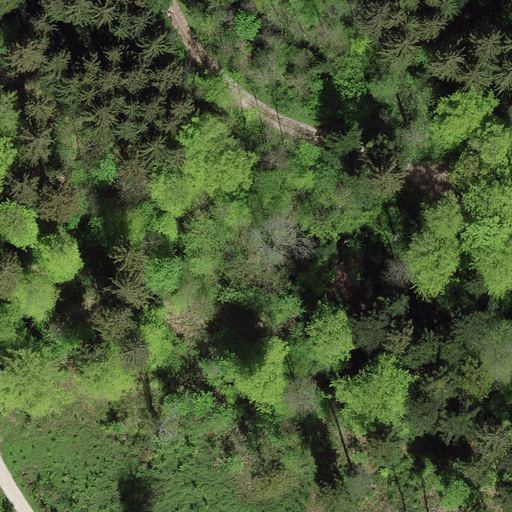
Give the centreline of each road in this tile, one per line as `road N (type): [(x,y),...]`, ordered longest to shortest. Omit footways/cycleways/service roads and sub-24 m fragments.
road 1 (track): [(173,0),(191,51),(268,119),(511,167)]
road 2 (track): [(511,327),(370,145)]
